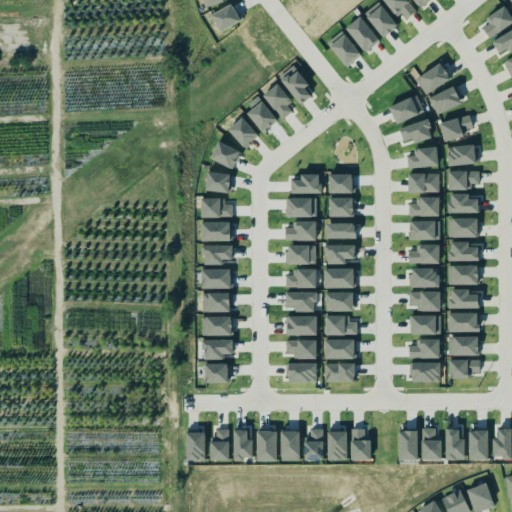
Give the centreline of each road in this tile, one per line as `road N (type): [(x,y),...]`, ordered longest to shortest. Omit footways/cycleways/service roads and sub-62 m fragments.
road 1 (residential): [(474,0),(261,171),(261,403)]
road 2 (residential): [(446,23),(482,93),(496,149),(498,402)]
road 3 (residential): [(190,403),(511,401)]
road 4 (residential): [(383,402),(381,170),(377,144),(349,99)]
road 5 (residential): [(349,99),(268,0)]
